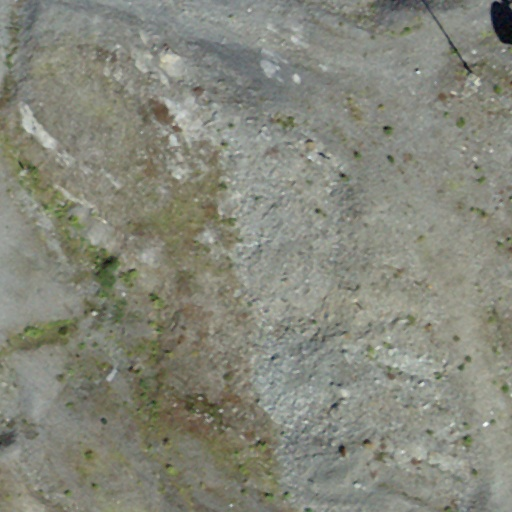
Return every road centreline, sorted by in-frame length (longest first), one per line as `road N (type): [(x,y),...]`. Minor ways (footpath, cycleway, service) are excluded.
road 1 (track): [(511,216),(463,266),(460,308),(509,511)]
road 2 (track): [(511,0),(426,35),(369,37),(202,0)]
